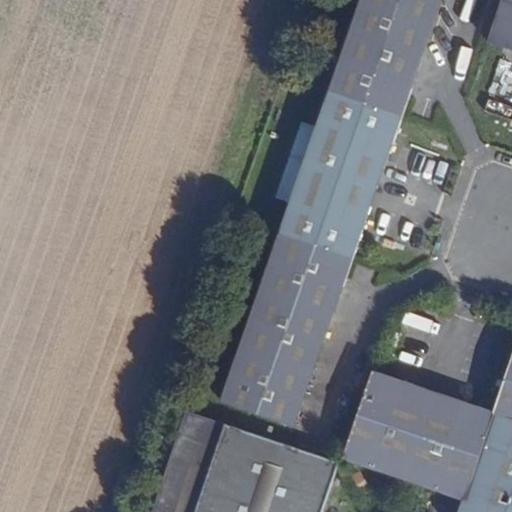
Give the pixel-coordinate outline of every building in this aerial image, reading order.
[(396,109),(433,0),(350,0),(322,85),(396,109)] [(511,0),(487,0),(476,33),(511,45),(511,0)] [(347,252),(396,109),(322,85),(273,228),(347,252)] [(290,420),(347,252),(273,228),(216,397),(290,420)] [(474,501),(503,414),(505,409),(382,367),(351,460),(474,501)] [(511,388),(505,409),(503,414),(511,416),(511,388)] [(511,511),(511,416),(503,414),(474,501),(469,511),(511,511)] [(313,511),(332,456),(223,421),(192,511),(313,511)]
